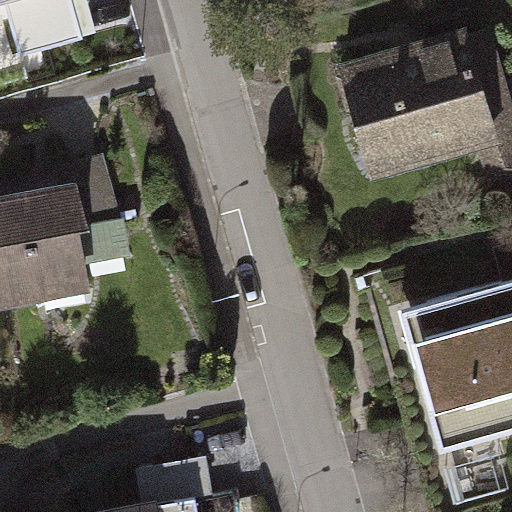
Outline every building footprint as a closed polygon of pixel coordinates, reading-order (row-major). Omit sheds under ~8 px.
[(0,0),(0,53),(5,52),(0,36),(0,4),(13,0),(0,0)] [(511,120),(482,30),(351,75),(384,173),(484,139),(502,191),(511,187),(511,120)] [(125,176),(0,196),(0,269),(6,309),(107,293),(102,265),(140,258),(125,176)] [(511,287),(406,319),(463,511),(481,511),(511,503),(511,485),(499,440),(511,436),(511,287)] [(177,511),(173,492),(94,511),(177,511)]
